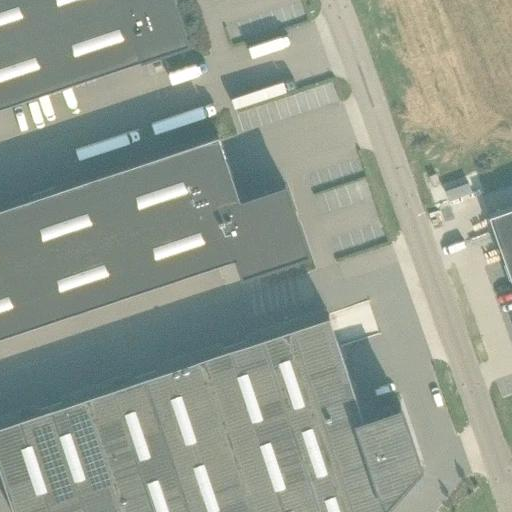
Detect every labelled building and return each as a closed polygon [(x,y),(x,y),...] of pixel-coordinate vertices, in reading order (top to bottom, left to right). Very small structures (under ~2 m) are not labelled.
[(176,0),(0,0),(0,104),(140,57),(141,59),(190,43),(176,0)] [(218,133),(0,205),(0,333),(236,255),(242,274),(308,252),(286,183),(240,198),(218,133)] [(511,206),(489,215),(511,280),(511,206)] [(326,314),(200,356),(252,511),(374,511),(417,464),(398,405),(360,417),(326,314)] [(252,511),(200,356),(84,395),(123,511),(252,511)] [(123,511),(84,395),(0,422),(0,475),(12,511),(123,511)]
